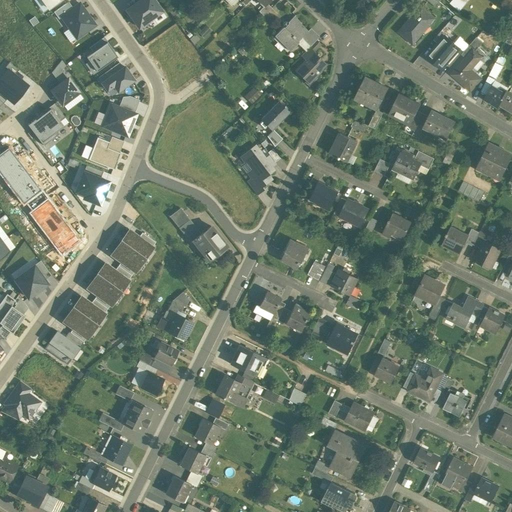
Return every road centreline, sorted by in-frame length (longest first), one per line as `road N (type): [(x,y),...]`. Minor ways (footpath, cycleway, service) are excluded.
road 1 (residential): [(124,511),(257,248)]
road 2 (residential): [(257,248),(359,44)]
road 3 (unclassified): [(0,383),(100,235)]
road 4 (residential): [(359,44),(511,133)]
road 5 (residential): [(132,169),(202,197),(257,248)]
road 6 (residential): [(100,235),(13,125)]
road 7 (residential): [(95,0),(158,85),(157,104)]
